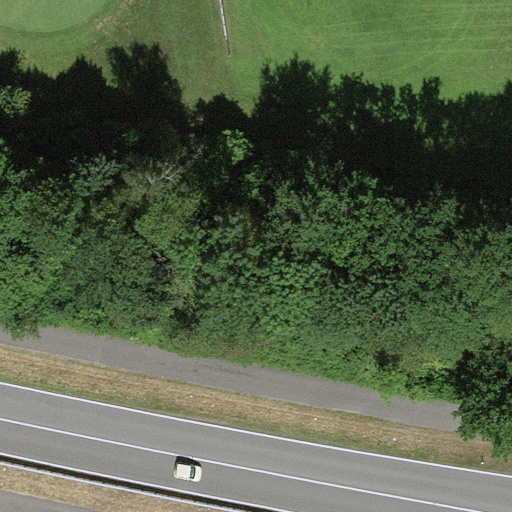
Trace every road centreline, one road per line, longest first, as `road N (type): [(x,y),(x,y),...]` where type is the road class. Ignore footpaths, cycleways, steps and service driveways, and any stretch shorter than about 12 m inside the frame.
road 1 (track): [(511,411),(0,341)]
road 2 (primary): [(492,511),(0,417)]
